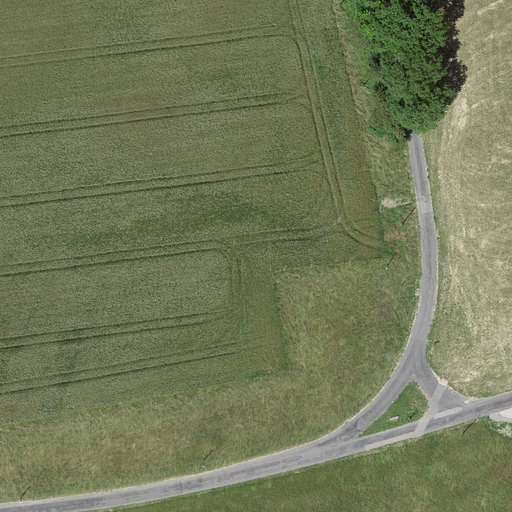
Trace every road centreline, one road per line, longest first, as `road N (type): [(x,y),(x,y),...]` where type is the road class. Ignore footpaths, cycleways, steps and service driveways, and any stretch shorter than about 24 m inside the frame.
road 1 (residential): [(511,398),(197,483),(19,511)]
road 2 (track): [(383,0),(418,180),(428,287),(414,362),(453,416)]
road 3 (track): [(414,362),(373,410),(315,453)]
